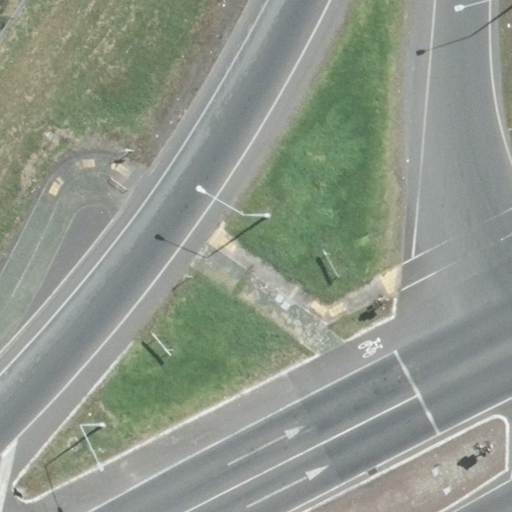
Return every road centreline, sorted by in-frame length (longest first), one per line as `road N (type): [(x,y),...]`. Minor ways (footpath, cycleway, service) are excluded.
road 1 (motorway): [(0,414),(155,245),(303,0)]
road 2 (trunk): [(189,511),(511,349)]
road 3 (motorway): [(511,315),(486,242),(475,178),(462,59),(466,0)]
